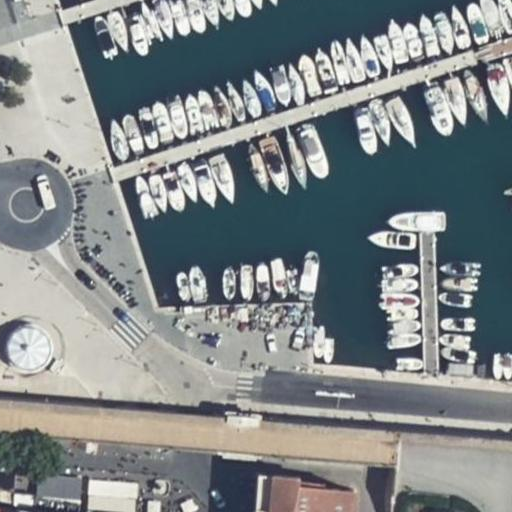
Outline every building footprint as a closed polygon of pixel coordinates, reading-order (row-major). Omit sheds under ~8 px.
[(53,336),(48,331),(42,327),(35,326),(29,326),(22,329),(17,334),(13,341),(12,348),(14,355),(18,361),(23,366),(30,369),(38,369),(45,366),(50,362),(54,356),(56,349),(55,342),(53,336)] [(0,395),(0,435),(44,439),(46,399),(0,395)] [(46,399),(44,439),(95,443),(126,446),(129,406),(97,404),(76,402),(46,399)] [(129,406),(126,446),(170,450),(170,448),(173,410),(129,406)] [(197,412),(173,410),(170,448),(170,450),(199,452),(220,453),(261,456),(263,417),(220,413),(197,412)] [(263,417),(261,456),(304,459),(307,421),(296,419),(273,417),(263,417)] [(307,421),(304,459),(350,464),(353,424),(307,421)] [(353,424),(350,464),(388,467),(391,427),(357,424),(353,424)] [(350,511),(353,491),(299,484),(300,477),(258,474),(256,510),(278,511),(350,511)] [(113,511),(85,509),(87,496),(80,495),(82,480),(39,475),(34,511),(113,511)] [(87,508),(136,511),(138,483),(89,479),(87,508)]
